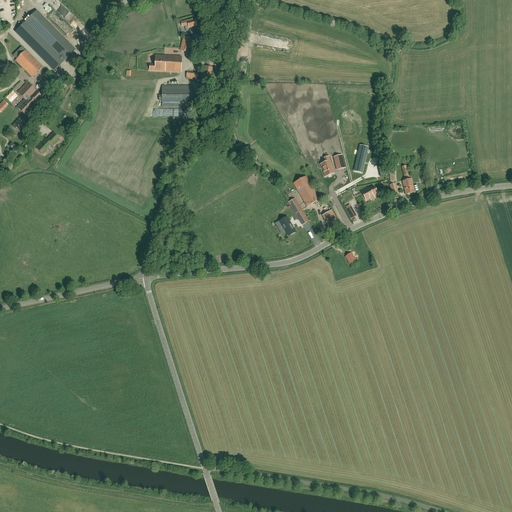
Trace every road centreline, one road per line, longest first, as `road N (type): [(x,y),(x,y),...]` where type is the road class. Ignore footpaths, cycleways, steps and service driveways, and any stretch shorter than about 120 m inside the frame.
road 1 (unclassified): [(145,277),(279,264),(412,203),(511,188)]
road 2 (tertiary): [(145,277),(172,179),(216,106),(219,65),(205,0)]
road 3 (unclassified): [(440,511),(369,491),(204,468)]
road 4 (track): [(0,459),(72,481),(216,506)]
road 5 (unclassified): [(0,175),(92,35),(126,0)]
road 6 (tertiary): [(204,468),(145,277)]
road 7 (tertiary): [(0,308),(145,277)]
